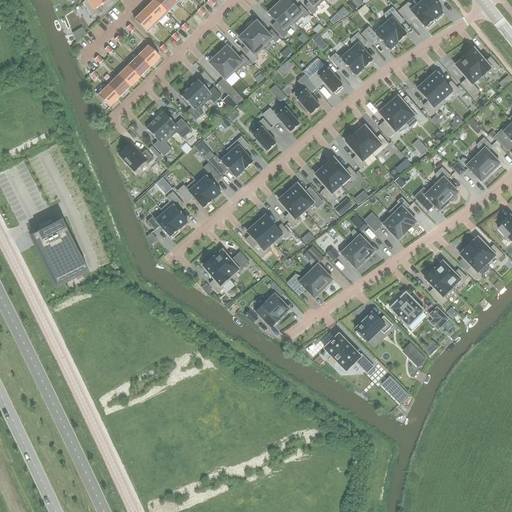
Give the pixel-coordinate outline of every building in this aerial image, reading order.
[(110,1),(109,0),(88,0),(85,2),(82,3),(92,19),(103,12),(100,7),(110,1)] [(144,11),(156,23),(166,13),(154,0),(154,1),(144,11)] [(154,0),(166,13),(177,3),(173,0),(154,0)] [(286,0),(283,0),(276,6),(293,24),(292,24),(294,25),(302,17),(304,19),(309,15),(300,6),(296,10),(286,0)] [(306,0),(309,2),(304,6),(312,15),(317,11),(315,9),(324,1),(323,0),(306,0)] [(431,0),(423,0),(419,4),(434,21),(435,20),(436,21),(443,15),(442,14),(443,13),(431,0)] [(351,2),(347,5),(353,11),(357,8),(351,2)] [(400,10),(409,21),(414,17),(425,29),(426,28),(427,29),(434,23),(433,22),(434,21),(419,4),(414,8),(411,5),(407,3),(400,10)] [(284,32),(292,24),(293,24),(276,6),(268,14),(284,32)] [(382,26),(397,43),(406,35),(396,24),(401,19),(391,7),(383,14),(385,18),(388,22),(382,26)] [(345,9),(332,21),(336,26),(350,13),(345,9)] [(156,23),(144,11),(134,21),(146,33),(156,23)] [(251,26),(246,30),(263,48),(272,41),(275,43),(279,39),(271,30),(267,34),(256,23),(252,27),(251,26)] [(382,26),(374,34),(368,27),(363,32),(373,44),(378,39),(388,51),(397,43),(382,26)] [(77,41),(87,37),(84,29),(73,34),(77,41)] [(255,56),(263,48),(246,30),(242,34),(243,35),(239,39),(249,50),(245,55),(253,63),(258,59),(255,56)] [(363,69),(372,61),(362,49),(367,44),(358,33),(352,38),(350,40),(351,44),(354,48),(349,52),(363,69)] [(147,45),(137,55),(149,68),(150,68),(159,58),(147,45)] [(227,47),(218,55),(234,73),(235,74),(244,66),(245,68),(250,64),(242,55),(237,59),(227,47)] [(354,77),(363,69),(349,52),(347,49),(338,57),(335,54),(330,59),(339,70),(344,65),(354,77)] [(480,76),(480,77),(481,78),(490,71),(493,74),(499,69),(490,58),(484,63),(473,50),(464,58),(480,76)] [(149,68),(137,55),(127,65),(139,78),(149,68)] [(226,81),(234,73),(218,55),(209,64),(226,81)] [(471,84),(480,77),(480,76),(464,58),(464,59),(462,61),(461,61),(455,66),(471,84)] [(287,62),(283,65),(288,70),(292,67),(287,62)] [(139,78),(127,65),(116,75),(129,88),(130,88),(130,87),(139,78),(139,79),(139,78)] [(308,80),(316,89),(323,83),(332,94),(334,93),(335,95),(342,89),(341,87),(342,86),(324,66),(315,74),(308,80)] [(426,82),(442,100),(450,92),(453,96),(459,91),(451,82),(446,86),(435,74),(426,82)] [(129,88),(116,75),(106,85),(119,98),(129,88)] [(309,95),(316,89),(308,80),(304,76),(297,82),(301,87),(292,95),(310,115),(319,107),(309,95)] [(204,105),(210,100),(213,104),(221,97),(213,88),(208,92),(197,80),(188,88),(204,105)] [(225,92),(229,88),(222,80),(217,84),(225,92)] [(445,103),(442,100),(426,82),(417,90),(428,102),(423,106),(431,116),(445,103)] [(119,98),(106,85),(96,95),(109,108),(119,98)] [(188,88),(179,96),(191,108),(186,112),(195,121),(203,114),(199,110),(204,105),(188,88)] [(231,99),(235,103),(239,99),(235,94),(231,99)] [(282,94),(277,99),(280,103),(285,98),(282,94)] [(388,106),(404,124),(403,124),(405,126),(414,118),(420,113),(412,104),(407,109),(397,98),(388,106)] [(272,112),(269,109),(262,115),(273,127),(279,121),(290,133),(299,125),(281,104),(272,112)] [(395,131),(403,124),(404,124),(388,106),(385,108),(384,107),(378,112),(385,121),(378,127),(388,139),(395,132),(395,131)] [(233,122),(240,116),(236,112),(229,118),(233,122)] [(175,134),(181,140),(190,132),(180,120),(175,125),(163,113),(154,121),(171,138),(175,134)] [(226,119),(220,124),(225,129),(230,125),(226,119)] [(257,124),(258,125),(249,133),(266,152),(276,144),(266,133),(271,129),(263,119),(257,124)] [(154,121),(146,129),(157,141),(153,145),(164,157),(171,150),(165,143),(171,138),(154,121)] [(511,142),(511,124),(502,133),(511,142)] [(355,135),(371,153),(379,146),(382,150),(388,145),(380,135),(375,140),(363,126),(357,131),(358,133),(355,135)] [(504,141),(497,134),(493,138),(500,145),(504,141)] [(355,135),(353,136),(352,135),(346,140),(347,141),(345,143),(357,156),(352,160),(360,169),(365,165),(362,161),(371,153),(355,135)] [(244,171),(253,163),(243,152),(249,146),(241,137),(225,150),(228,154),(229,154),(244,171)] [(490,173),(499,164),(487,152),(492,147),(483,138),(476,145),(477,149),(480,153),(475,158),(490,173)] [(200,143),(195,148),(208,163),(209,162),(214,158),(200,143)] [(140,155),(130,144),(118,154),(134,171),(145,161),(148,164),(153,159),(145,150),(140,155)] [(422,145),(416,150),(421,156),(427,150),(422,145)] [(218,173),(224,167),(235,179),(244,171),(229,154),(228,154),(220,162),(215,156),(214,158),(209,162),(218,173)] [(475,158),(469,163),(466,160),(462,159),(460,161),(480,182),(490,173),(475,158)] [(324,168),(340,186),(348,178),(352,182),(357,177),(349,168),(344,172),(333,159),(323,168),(324,168)] [(397,169),(402,175),(412,166),(407,160),(397,169)] [(456,164),(452,169),(459,177),(464,172),(456,164)] [(315,176),(326,188),(321,192),(329,202),(334,197),(331,193),(340,186),(324,168),(321,170),(315,175),(315,176)] [(436,179),(439,182),(433,187),(448,203),(450,201),(451,203),(458,196),(456,195),(458,194),(446,181),(450,177),(442,168),(434,175),(436,179)] [(213,170),(208,174),(216,183),(221,179),(213,170)] [(197,184),(212,201),(221,193),(206,176),(197,184)] [(194,180),(185,189),(183,186),(177,191),(187,203),(193,198),(203,209),(212,201),(197,184),(194,180)] [(165,182),(158,188),(165,195),(171,189),(165,182)] [(288,193),(303,211),(312,204),(316,209),(323,204),(309,188),(309,189),(313,193),(307,198),(303,193),(295,184),(289,189),(291,191),(288,193)] [(420,205),(426,199),(439,212),(448,203),(433,187),(432,186),(425,192),(422,189),(413,199),(420,205)] [(160,210),(162,212),(162,211),(179,230),(188,222),(177,211),(183,205),(172,192),(165,198),(169,203),(160,210)] [(295,219),(303,211),(288,193),(279,201),(289,214),(284,218),(293,227),(298,223),(295,219)] [(360,206),(370,199),(365,193),(355,200),(360,206)] [(390,215),(406,232),(416,223),(404,210),(409,206),(400,197),(395,202),(397,204),(388,213),(390,215)] [(341,206),(335,211),(340,216),(346,211),(341,206)] [(177,231),(179,230),(162,211),(162,212),(154,219),(152,217),(146,222),(154,231),(160,227),(170,238),(171,237),(172,239),(179,233),(177,231)] [(397,241),(406,232),(390,215),(380,224),(397,241)] [(511,242),(511,219),(508,216),(497,226),(499,228),(498,230),(505,238),(507,236),(511,242)] [(256,225),(272,243),(280,235),(284,239),(289,234),(281,225),(276,229),(265,217),(256,225)] [(374,218),(366,226),(373,233),(381,225),(374,218)] [(53,223),(50,220),(39,225),(39,230),(53,223)] [(57,285),(87,270),(62,221),(32,236),(57,285)] [(366,227),(361,223),(355,228),(360,233),(366,227)] [(250,236),(245,240),(253,249),(261,259),(271,250),(267,247),(272,243),(256,225),(247,233),(250,236)] [(364,261),(374,252),(353,230),(351,233),(352,237),(355,240),(349,245),(364,261)] [(147,236),(146,237),(149,246),(150,245),(156,240),(151,233),(147,236)] [(472,243),(468,247),(485,264),(493,256),(497,260),(502,255),(493,246),(488,250),(477,239),(472,243)] [(364,261),(349,245),(348,243),(338,253),(355,270),(364,261)] [(464,251),(460,256),(471,267),(467,272),(475,281),(480,276),(477,272),(485,264),(468,247),(464,251)] [(306,254),(311,259),(317,265),(323,260),(312,248),(306,254)] [(212,259),(230,280),(249,263),(241,254),(231,263),(221,252),(215,257),(213,260),(212,259)] [(329,258),(332,261),(338,255),(335,252),(329,258)] [(502,255),(497,260),(500,263),(505,258),(502,255)] [(230,280),(212,259),(211,260),(209,259),(203,264),(205,266),(203,267),(214,280),(209,284),(217,294),(223,289),(221,287),(230,280)] [(323,290),(332,281),(317,265),(311,259),(309,261),(309,262),(310,266),(313,269),(308,274),(323,290)] [(434,271),(433,271),(450,288),(451,288),(458,280),(462,284),(467,279),(458,270),(453,275),(442,263),(434,271)] [(452,290),(451,288),(450,288),(433,271),(434,271),(433,271),(432,272),(431,270),(424,277),(426,278),(424,279),(435,291),(430,295),(441,306),(446,300),(444,298),(452,290)] [(296,294),(303,288),(313,299),(323,290),(308,274),(302,280),(299,276),(295,275),(286,284),(296,294)] [(212,291),(208,287),(203,291),(207,295),(212,291)] [(283,294),(277,287),(273,291),(279,298),(283,294)] [(400,320),(407,327),(423,312),(405,294),(400,299),(399,298),(393,304),(394,305),(389,309),(398,318),(397,319),(400,321),(400,320)] [(280,319),(289,310),(274,295),(265,304),(280,319)] [(280,319),(265,304),(263,302),(254,311),(270,329),(280,319)] [(436,308),(429,315),(440,327),(447,320),(436,308)] [(451,308),(446,313),(452,320),(457,315),(451,308)] [(249,310),(244,316),(252,324),(253,323),(257,319),(258,319),(249,310)] [(364,342),(365,341),(367,342),(379,330),(383,335),(392,326),(383,316),(379,321),(372,314),(366,319),(365,318),(360,323),(361,324),(355,330),(356,332),(355,332),(355,333),(364,343),(365,342),(364,342)] [(358,357),(339,337),(339,336),(338,336),(337,336),(338,336),(325,349),(324,350),(325,350),(345,371),(346,371),(354,362),(366,374),(373,367),(361,354),(358,357)] [(433,343),(425,352),(429,356),(438,348),(433,343)] [(417,351),(409,359),(418,368),(426,361),(417,351)] [(387,374),(380,381),(395,397),(403,390),(387,374)]
